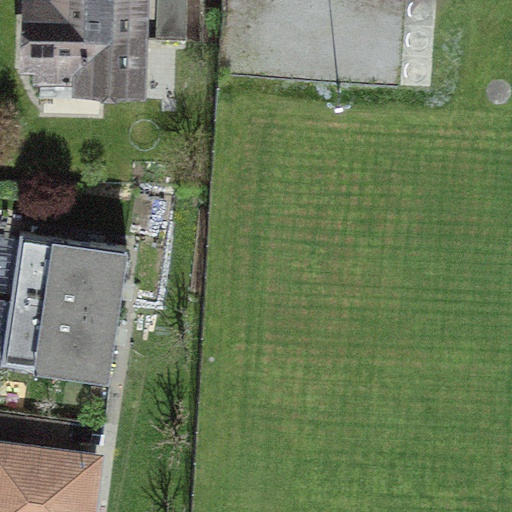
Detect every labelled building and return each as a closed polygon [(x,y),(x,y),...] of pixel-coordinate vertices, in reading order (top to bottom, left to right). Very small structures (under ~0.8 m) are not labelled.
[(24,0),(18,73),(144,84),(151,0),(24,0)] [(167,0),(166,45),(192,46),(193,0),(167,0)] [(17,295),(123,312),(133,254),(27,237),(17,295)] [(113,375),(123,312),(17,295),(6,357),(113,375)] [(102,511),(110,457),(0,442),(0,511),(102,511)]
